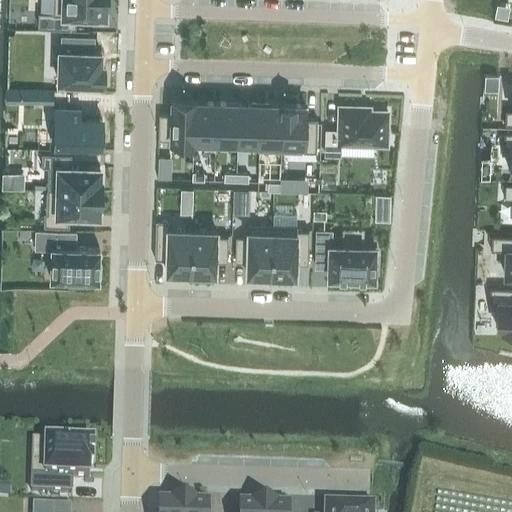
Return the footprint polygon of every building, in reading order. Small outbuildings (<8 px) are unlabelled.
[(38,12),(38,26),(75,27),(76,15),(105,16),(105,5),(106,5),(106,0),(53,0),(53,13),(38,12)] [(59,50),(58,81),(104,82),(105,64),(100,64),(101,51),(93,51),(94,37),(62,36),(61,50),(59,50)] [(34,89),(34,102),(53,103),(53,90),(34,89)] [(159,114),(158,139),(170,139),(170,148),(194,148),(194,140),(193,140),(195,102),(172,101),(172,114),(159,114)] [(195,102),(193,140),(194,140),(215,141),(217,102),(195,102)] [(217,102),(215,141),(237,142),(239,103),(217,102)] [(239,103),(237,142),(258,142),(259,142),(261,104),(239,103)] [(258,142),(258,150),(281,151),(283,104),(261,104),(259,142),(258,142)] [(283,104),(281,151),(316,152),(317,119),(305,119),(306,105),(294,105),(294,104),(283,104)] [(53,143),(53,144),(103,145),(103,144),(102,144),(103,119),(80,119),(80,109),(81,109),(81,107),(54,106),(54,108),(55,108),(54,143),(53,143)] [(326,130),(325,155),(340,155),(340,143),(386,144),(387,111),(369,111),(370,107),(360,107),(340,106),(339,130),(326,130)] [(42,153),(42,166),(48,167),(47,189),(100,191),(101,178),(100,178),(100,167),(71,166),(71,154),(42,153)] [(192,172),(192,180),(204,181),(204,173),(192,172)] [(224,173),(224,181),(236,182),(236,173),(224,173)] [(236,173),(236,182),(248,182),(248,174),(236,173)] [(268,182),(268,190),(280,191),(280,183),(268,182)] [(44,212),(44,226),(69,226),(69,214),(99,215),(99,204),(100,204),(100,191),(47,189),(46,212),(44,212)] [(273,224),(271,275),(295,276),(296,264),(308,264),(309,231),(297,230),(297,225),(296,225),(297,213),(273,212),(273,224)] [(156,220),(155,259),(167,259),(166,272),(190,272),(192,230),(169,229),(169,221),(156,220)] [(236,237),(235,262),(247,262),(247,274),(271,275),(273,224),(248,223),(248,237),(236,237)] [(35,230),(35,248),(51,249),(50,275),(50,277),(52,277),(77,278),(77,282),(92,282),(92,278),(96,279),(98,279),(98,277),(99,249),(99,247),(97,247),(75,246),(76,231),(35,230)] [(192,230),(190,272),(215,273),(215,261),(227,261),(228,236),(216,236),(216,230),(192,230)] [(317,230),(315,266),(329,267),(328,277),(374,278),(374,272),(378,272),(379,252),(375,252),(375,246),(331,245),(331,231),(317,230)] [(511,235),(491,235),(491,249),(506,250),(504,274),(511,274),(511,235)] [(511,287),(490,286),(489,301),(497,301),(496,325),(501,325),(501,328),(511,328),(511,287)] [(32,473),(31,491),(71,492),(72,476),(89,477),(89,464),(90,464),(90,465),(92,465),(92,462),(92,444),(93,444),(93,442),(91,442),(87,442),(87,438),(71,437),(71,441),(45,440),(44,474),(32,473)] [(182,511),(183,504),(170,503),(170,504),(159,504),(158,511),(182,511)]
